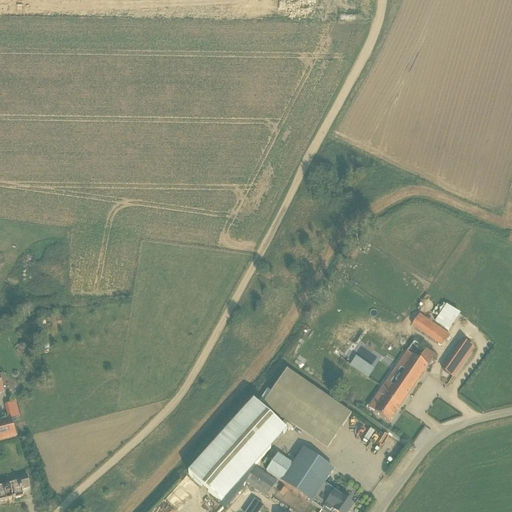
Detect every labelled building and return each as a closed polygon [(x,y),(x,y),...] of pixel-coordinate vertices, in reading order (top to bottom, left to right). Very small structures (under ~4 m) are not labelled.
[(412,326),(442,347),(451,335),(420,314),(412,326)] [(388,350),(400,333),(385,323),(373,341),(388,350)] [(368,375),(385,350),(350,327),(340,341),(362,356),(355,366),(368,375)] [(28,346),(28,343),(25,341),(22,341),(20,343),(20,346),(21,349),(24,350),(27,349),(28,346)] [(408,351),(420,358),(423,353),(411,346),(408,351)] [(374,413),(389,423),(428,366),(408,352),(377,396),(383,401),(374,413)] [(451,355),(441,370),(453,379),(464,364),(451,355)] [(287,371),(270,395),(335,438),(351,415),(287,371)] [(335,438),(270,395),(263,405),(327,449),(335,438)] [(218,441),(255,466),(287,431),(254,402),(218,441)] [(9,419),(20,416),(16,403),(6,406),(9,419)] [(0,441),(14,438),(9,420),(0,422),(0,441)] [(64,433),(42,439),(43,447),(66,441),(64,433)] [(255,466),(218,441),(188,475),(221,504),(255,466)] [(277,456),(276,456),(266,471),(267,471),(267,472),(312,503),(325,484),(334,471),(303,450),(293,466),(278,456),(277,456)] [(267,497),(270,493),(277,482),(256,467),(245,483),(267,497)] [(15,482),(0,484),(0,498),(1,502),(27,497),(24,484),(31,482),(29,474),(14,477),(15,482)] [(349,501),(336,491),(325,484),(312,503),(311,504),(322,511),(323,511),(333,511),(334,511),(349,511),(353,506),(348,502),(349,501)] [(255,499),(246,511),(261,511),(265,506),(255,499)]
